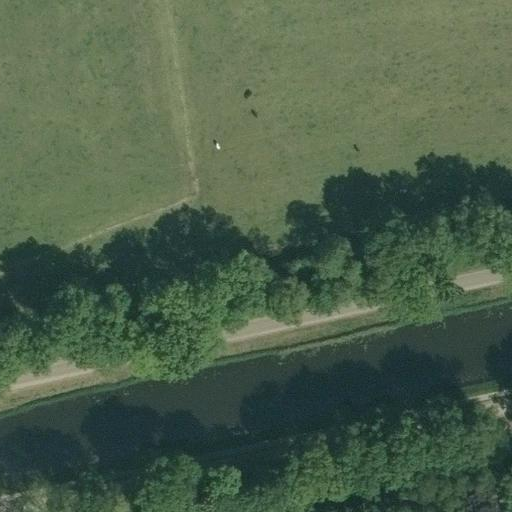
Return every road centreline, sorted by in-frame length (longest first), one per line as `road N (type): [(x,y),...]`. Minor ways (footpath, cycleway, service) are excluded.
road 1 (unclassified): [(0,382),(511,271)]
road 2 (track): [(8,511),(511,404)]
